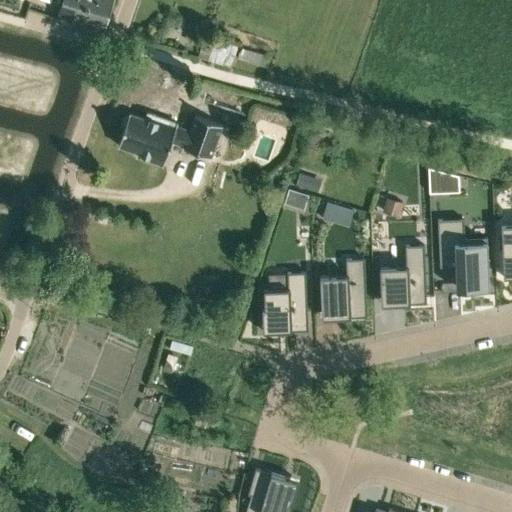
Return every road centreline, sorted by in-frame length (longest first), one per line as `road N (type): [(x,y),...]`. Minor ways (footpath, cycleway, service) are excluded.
road 1 (residential): [(0,366),(128,0)]
road 2 (residential): [(353,459),(289,427),(283,404),(306,367),(511,317)]
road 3 (residential): [(511,506),(353,459)]
